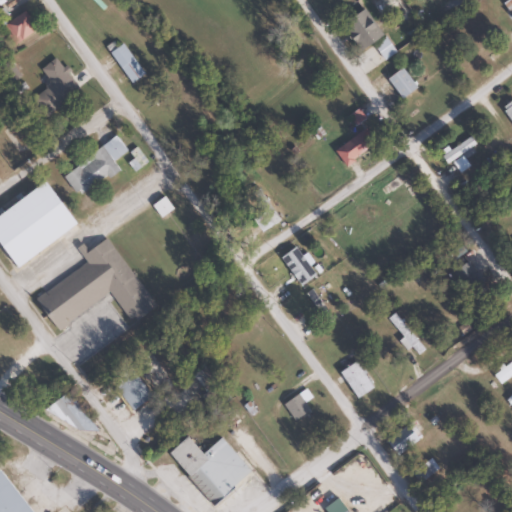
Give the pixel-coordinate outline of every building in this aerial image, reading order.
[(511,23),(511,0),(505,0),(500,4),(511,23)] [(360,49),(380,31),(358,8),(339,26),(360,49)] [(14,44),(36,29),(23,10),(1,26),(14,44)] [(394,54),(385,37),(373,43),(381,60),(394,54)] [(142,75),(121,42),(108,50),(129,84),(142,75)] [(495,54),(490,45),(463,58),(468,67),(495,54)] [(80,90),(56,57),(40,68),(51,84),(29,100),(42,117),(80,90)] [(20,77),(10,60),(1,66),(11,82),(20,77)] [(385,76),(398,99),(415,91),(402,67),(385,76)] [(511,98),(499,107),(511,125),(511,98)] [(345,166),(372,145),(361,130),(333,151),(345,166)] [(127,152),(117,137),(61,174),(76,198),(118,170),(113,161),(127,152)] [(443,161),(475,151),(472,139),(440,149),(443,161)] [(147,163),(136,148),(132,152),(135,157),(129,161),(136,170),(147,163)] [(401,215),(420,197),(404,179),(384,197),(401,215)] [(262,233),(280,221),(259,190),(241,202),(262,233)] [(151,205),(160,218),(171,209),(162,197),(151,205)] [(110,294),(128,323),(152,308),(107,237),(85,251),(81,244),(75,248),(85,265),(32,298),(52,331),(110,294)] [(278,259),(300,287),(315,275),(293,247),(278,259)] [(486,288),(466,261),(449,273),(468,300),(486,288)] [(326,324),(332,320),(311,290),(305,294),(326,324)] [(390,321),(416,356),(422,351),(396,317),(390,321)] [(511,374),(511,359),(490,374),(497,384),(511,374)] [(371,389),(354,362),(338,372),(355,399),(371,389)] [(149,398),(131,367),(110,379),(128,410),(149,398)] [(215,381),(204,367),(192,376),(203,390),(215,381)] [(304,402),(310,399),(305,390),(283,402),(292,420),(309,411),(304,402)] [(384,439),(393,455),(420,440),(411,424),(384,439)] [(221,437),(199,454),(185,437),(165,453),(209,506),(250,473),(221,437)] [(437,469),(427,459),(411,474),(420,485),(437,469)] [(28,511),(0,475),(0,511),(28,511)]
